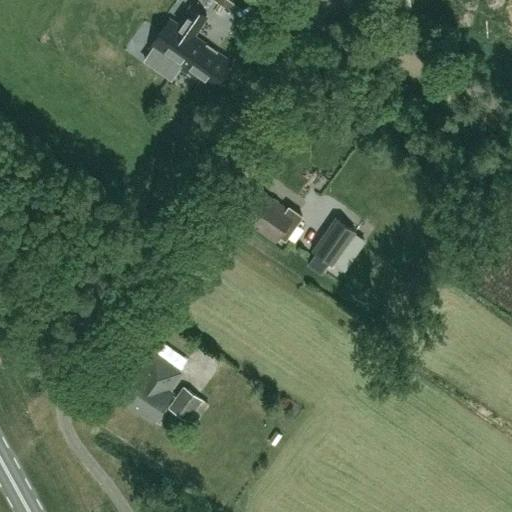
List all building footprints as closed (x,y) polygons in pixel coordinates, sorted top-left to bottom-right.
[(217,0),(235,12),(242,0),(217,0)] [(231,60),(194,34),(206,16),(191,5),(177,24),(169,18),(151,45),(153,47),(145,60),(171,78),(179,66),(212,89),(231,60)] [(242,218),(275,242),(279,236),(285,240),(302,216),(292,209),(290,212),(262,191),(242,218)] [(355,231),(337,218),(314,251),(332,264),(355,231)] [(137,368),(119,394),(153,419),(172,393),(167,390),(180,372),(154,354),(147,364),(148,365),(143,373),(137,368)] [(187,422),(203,400),(185,387),(169,408),(187,422)]
